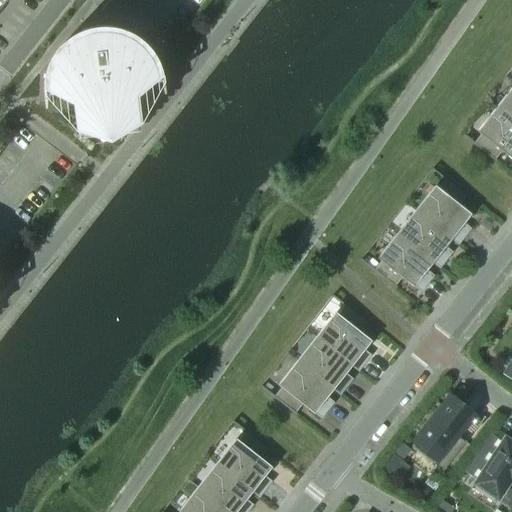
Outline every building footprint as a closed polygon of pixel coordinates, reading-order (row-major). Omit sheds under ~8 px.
[(0,0),(0,8),(6,0),(8,0),(10,1),(10,0),(0,0)] [(150,52),(144,45),(138,41),(132,37),(125,34),(119,31),(111,30),(111,31),(81,35),(80,33),(74,37),(68,40),(62,45),(57,50),(52,56),(48,64),(45,72),(43,80),(43,88),(43,97),(69,94),(73,101),(76,132),(138,125),(138,119),(135,94),(137,86),(162,83),(161,74),(158,66),(154,59),(150,52)] [(511,93),(498,111),(511,121),(511,93)] [(511,121),(498,111),(472,145),(493,162),(501,152),(511,160),(511,121)] [(470,216),(458,206),(466,196),(445,180),(418,214),(458,245),(470,229),(464,224),(470,216)] [(445,248),(451,241),(457,246),(458,245),(418,214),(399,237),(439,269),(452,253),(445,248)] [(427,271),(432,264),(439,270),(439,269),(399,237),(372,271),(394,288),(401,278),(420,293),(433,276),(427,271)] [(370,342),(358,333),(366,323),(345,306),(318,340),(358,372),(371,356),(364,351),(370,342)] [(345,374),(351,367),(358,373),(358,372),(318,340),(299,364),(340,396),(352,380),(345,374)] [(327,398),(332,391),(339,396),(340,396),(299,364),(272,398),(294,415),(302,405),(320,420),(334,403),(327,398)] [(465,442),(456,435),(471,416),(449,399),(411,447),(442,472),(465,442)] [(271,469),(259,459),(267,449),(245,432),(218,466),(259,498),(271,482),(265,477),(271,469)] [(511,436),(508,441),(504,438),(473,484),(497,500),(511,478),(511,436)] [(247,511),(253,506),(246,500),(251,493),(258,499),(259,498),(218,466),(200,490),(227,511),(247,511)] [(227,511),(200,490),(182,511),(227,511)]
